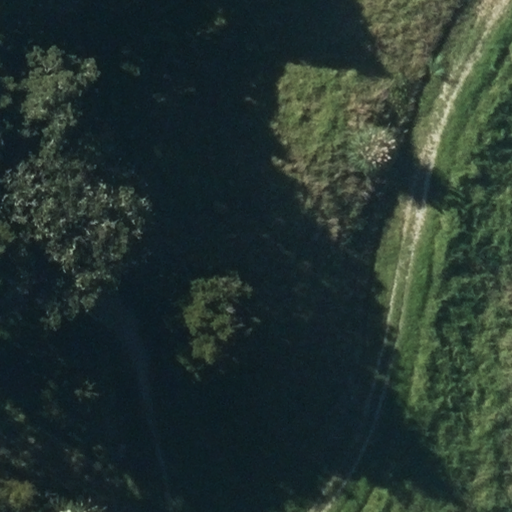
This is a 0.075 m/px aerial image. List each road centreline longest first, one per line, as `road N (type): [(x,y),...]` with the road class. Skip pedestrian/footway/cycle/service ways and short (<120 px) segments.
road 1 (track): [(497,0),(454,85),(423,176),(386,388),(363,453),(320,511)]
road 2 (track): [(162,511),(136,346),(126,328),(96,314),(0,305)]
